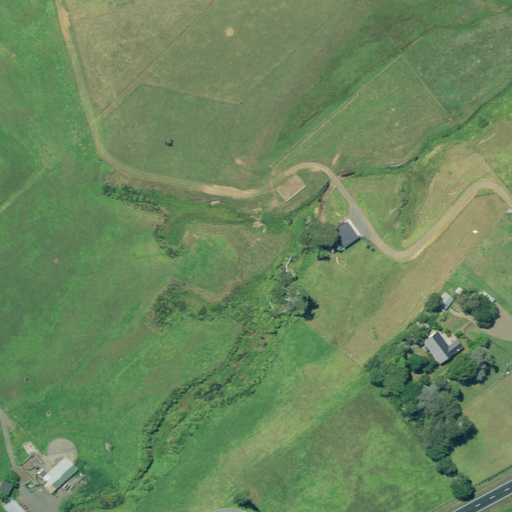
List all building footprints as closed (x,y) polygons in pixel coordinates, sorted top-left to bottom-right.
[(453,300),(444,294),(437,303),(445,309),(453,300)] [(494,300),(486,294),(483,299),(491,305),(494,300)] [(447,346),(436,332),(422,343),(425,347),(423,349),(425,352),(428,350),(439,365),(462,347),(455,339),(447,346)] [(78,470),(66,457),(49,474),(45,469),(39,475),(48,484),(45,487),(52,494),(78,470)] [(14,486),(5,482),(0,491),(8,496),(14,486)] [(24,511),(13,500),(5,508),(8,511),(24,511)]
